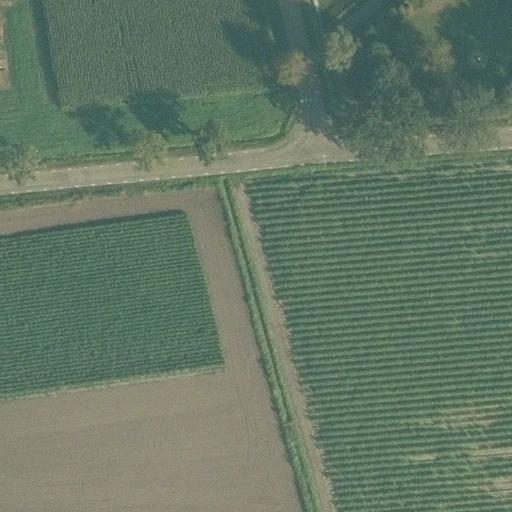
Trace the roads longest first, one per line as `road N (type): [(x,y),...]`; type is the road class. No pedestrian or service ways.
road 1 (unclassified): [(0,199),(325,158)]
road 2 (unclassified): [(325,158),(511,146)]
road 3 (unclassified): [(325,158),(290,0)]
